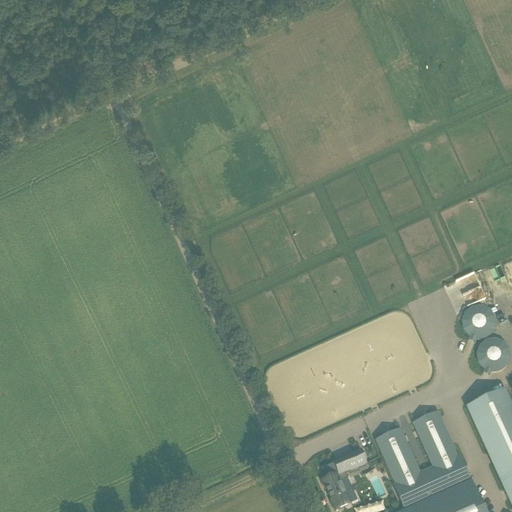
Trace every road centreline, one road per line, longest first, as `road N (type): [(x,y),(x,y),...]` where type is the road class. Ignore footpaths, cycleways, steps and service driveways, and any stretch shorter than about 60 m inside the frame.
road 1 (unclassified): [(114,97),(306,511)]
road 2 (unclassified): [(114,97),(331,0)]
road 3 (track): [(0,148),(114,97)]
